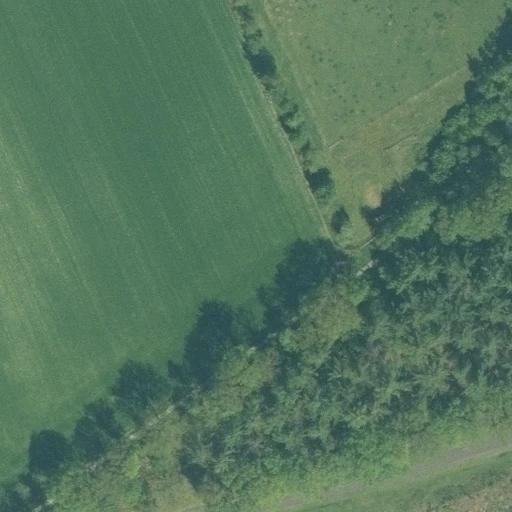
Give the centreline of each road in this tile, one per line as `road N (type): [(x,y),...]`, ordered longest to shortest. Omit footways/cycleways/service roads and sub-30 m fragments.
road 1 (track): [(234,511),(511,437)]
road 2 (track): [(448,455),(346,202)]
